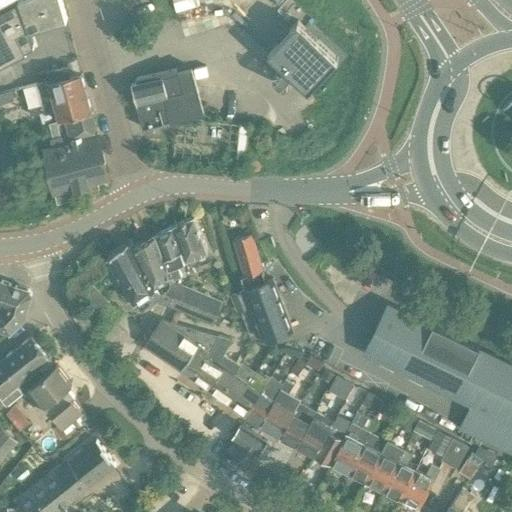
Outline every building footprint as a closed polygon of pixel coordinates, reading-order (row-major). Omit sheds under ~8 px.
[(61,0),(19,0),(0,10),(0,64),(1,66),(26,52),(25,50),(33,44),(29,30),(67,19),(61,0)] [(299,22),(299,21),(298,20),(268,52),(269,53),(270,53),(307,88),(307,89),(308,90),(338,58),(337,57),(299,22)] [(28,107),(28,106),(87,92),(81,73),(70,75),(68,65),(47,71),(49,81),(23,88),(28,107)] [(136,103),(142,128),(163,122),(161,116),(168,114),(170,123),(204,114),(192,68),(178,72),(176,67),(137,77),(138,82),(131,84),(136,103)] [(57,108),(60,119),(92,111),(87,92),(28,106),(30,115),(45,111),(57,108)] [(49,156),(56,189),(59,201),(96,192),(97,191),(98,191),(98,190),(99,190),(99,189),(99,188),(96,179),(107,176),(98,133),(92,111),(60,119),(47,123),(53,145),(47,146),(47,147),(43,148),(45,157),(49,156)] [(195,215),(173,224),(186,257),(209,249),(195,215)] [(159,231),(155,233),(172,272),(174,275),(191,269),(186,257),(173,224),(159,231)] [(155,233),(133,247),(157,282),(161,288),(162,290),(170,284),(175,279),(174,275),(172,272),(155,233)] [(246,288),(267,280),(252,233),(234,238),(245,273),(240,274),(246,288)] [(129,240),(108,254),(142,308),(155,297),(213,323),(223,301),(175,279),(170,284),(162,290),(161,288),(157,282),(133,247),(129,240)] [(273,277),(267,280),(246,288),(253,305),(265,333),(267,338),(292,327),(273,277)] [(0,302),(1,303),(4,304),(11,282),(0,278),(0,302)] [(4,304),(1,303),(0,304),(0,325),(10,329),(11,330),(24,317),(33,294),(29,289),(11,282),(4,304)] [(84,294),(102,311),(110,302),(93,285),(84,294)] [(253,305),(246,288),(232,294),(240,310),(243,309),(253,305)] [(365,349),(364,351),(492,413),(481,435),(461,425),(460,427),(511,451),(511,362),(480,347),(480,346),(478,345),(478,346),(435,326),(436,325),(434,324),(433,325),(387,303),(387,305),(390,306),(368,351),(365,349)] [(265,333),(253,305),(243,309),(254,337),(265,333)] [(193,376),(210,388),(220,371),(224,373),(227,369),(232,372),(234,367),(236,369),(239,364),(224,354),(233,339),(218,335),(162,318),(145,344),(193,376)] [(52,358),(46,351),(33,334),(13,350),(0,359),(0,406),(7,401),(23,389),(18,383),(52,358)] [(210,388),(233,404),(256,371),(242,361),(241,362),(239,364),(236,369),(234,367),(232,372),(227,369),(224,373),(220,371),(210,388)] [(29,385),(45,404),(48,402),(63,421),(82,406),(73,395),(81,389),(81,388),(76,391),(70,384),(72,382),(57,362),(29,385)] [(233,404),(246,413),(268,382),(270,379),(256,371),(233,404)] [(246,413),(259,422),(283,383),(271,376),(270,379),(268,382),(246,413)] [(259,422),(280,434),(300,401),(301,400),(289,393),(294,384),(285,379),(283,383),(259,422)] [(280,434),(297,444),(314,416),(317,410),(300,401),(280,434)] [(297,444),(314,453),(328,430),(334,420),(317,410),(314,416),(297,444)] [(332,462),(349,471),(370,431),(362,427),(352,422),(347,433),(332,462)] [(232,458),(246,467),(256,451),(259,453),(268,439),(241,423),(233,436),(242,442),(232,458)] [(0,430),(0,458),(16,440),(2,428),(0,430)] [(314,453),(332,462),(347,433),(338,428),(335,434),(328,430),(314,453)] [(349,471),(367,480),(382,451),(372,446),(378,435),(370,431),(349,471)] [(82,446),(16,498),(25,509),(26,511),(55,511),(117,464),(97,439),(84,449),(82,446)] [(367,480),(385,489),(405,449),(403,448),(398,445),(397,445),(388,440),(382,451),(367,480)] [(385,489),(402,498),(417,469),(407,464),(412,453),(405,449),(385,489)] [(459,470),(471,477),(484,456),(472,449),(459,470)] [(417,469),(402,498),(419,507),(434,478),(440,467),(432,463),(426,474),(417,469)] [(463,486),(451,504),(450,504),(445,511),(462,511),(474,493),(463,486)]
